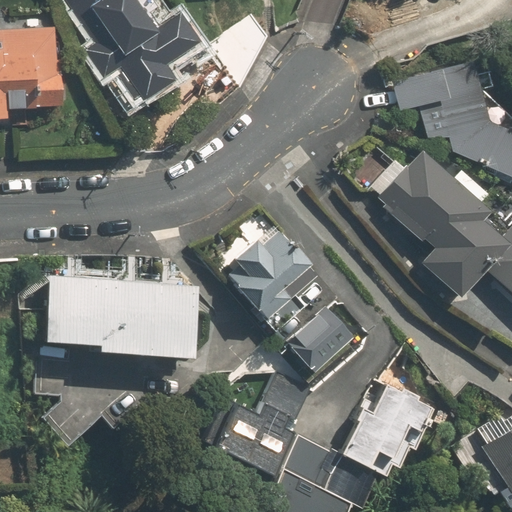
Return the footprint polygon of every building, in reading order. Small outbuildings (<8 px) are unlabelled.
[(133,0),(66,0),(94,38),(80,48),(102,79),(108,75),(132,110),(172,81),(166,73),(206,45),(179,6),(152,26),(133,0)] [(57,27),(0,28),(0,115),(6,116),(6,109),(58,109),(57,27)] [(446,138),(449,150),(511,178),(511,131),(484,119),(468,61),(390,82),(398,110),(416,105),(425,136),(446,138)] [(445,172),(421,150),(404,168),(393,158),(367,186),(376,195),(384,202),(379,207),(416,242),(420,237),(431,247),(418,262),(456,297),(482,269),(511,296),(511,219),(498,235),(480,219),(487,210),(479,203),(487,195),(453,164),(445,172)] [(223,277),(262,321),(316,274),(277,229),(262,243),(257,237),(230,261),(235,266),(223,277)] [(97,342),(96,354),(192,359),(196,285),(42,277),(39,339),(97,342)] [(287,336),(313,366),(352,331),(326,302),(287,336)] [(306,392),(272,376),(253,413),(223,399),(201,444),(265,475),(306,392)] [(417,432),(430,410),(379,380),(338,453),(379,477),(386,465),(395,470),(407,449),(395,442),(404,425),(417,432)] [(494,489),(505,509),(511,510),(511,406),(475,425),(482,437),(478,439),(502,484),(494,489)] [(257,504),(272,511),(335,511),(341,503),(357,511),(374,478),(292,436),(257,504)] [(480,460),(467,437),(449,447),(462,470),(480,460)]
